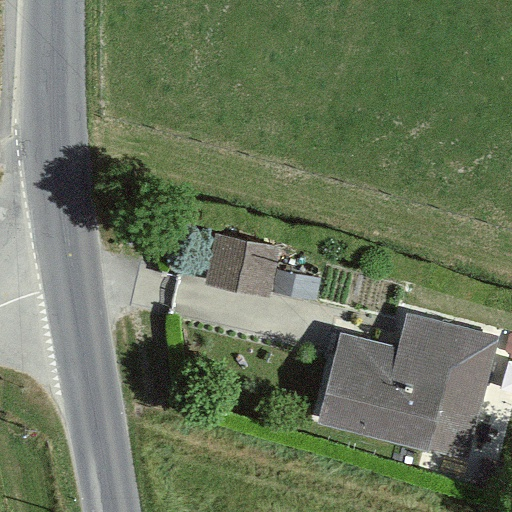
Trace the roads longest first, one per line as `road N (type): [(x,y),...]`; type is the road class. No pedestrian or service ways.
road 1 (tertiary): [(106,511),(71,270),(52,0)]
road 2 (unknown): [(71,270),(362,338)]
